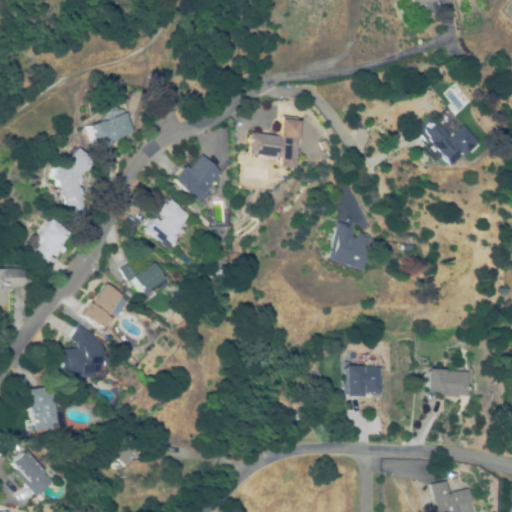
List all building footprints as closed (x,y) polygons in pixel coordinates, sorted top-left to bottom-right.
[(440,0),(430,2),(433,12),(414,17),(409,0),(440,0)] [(129,132),(104,141),(105,144),(89,150),(80,126),(96,120),(97,122),(121,112),(129,132)] [(296,121),(290,168),(274,166),(275,157),(244,153),(247,132),(276,136),(278,119),(296,121)] [(444,165),(413,128),(423,120),(426,123),(430,119),(437,128),(439,126),(447,136),(461,125),(475,142),(459,156),(458,154),(444,165)] [(60,216),(51,181),(46,179),(50,166),(54,168),(62,161),(61,160),(77,144),(92,161),(76,176),(76,179),(75,183),(73,185),(80,211),(60,216)] [(192,158),(211,178),(198,191),(197,190),(186,201),(164,179),(177,166),(180,170),(192,158)] [(148,242),(134,231),(135,230),(133,229),(135,227),(134,227),(141,218),(142,219),(144,216),(148,219),(151,216),(146,213),(154,202),(157,205),(162,199),(170,206),(169,207),(179,215),(163,235),(164,236),(157,244),(150,239),(148,242)] [(33,263),(20,254),(30,241),(26,238),(41,218),(62,235),(44,259),(39,255),(33,263)] [(355,270),(322,258),(335,222),(351,228),(349,232),(354,234),(355,232),(367,237),(361,253),(364,254),(361,263),(358,262),(355,270)] [(107,268),(122,260),(128,271),(143,263),(152,279),(128,293),(120,278),(115,281),(107,268)] [(0,306),(0,269),(21,269),(21,287),(4,287),(4,290),(1,290),(1,306),(0,306)] [(198,279),(193,284),(189,280),(194,275),(198,279)] [(87,330),(67,315),(76,302),(78,304),(94,283),(110,295),(109,297),(114,301),(109,307),(104,303),(95,316),(96,318),(87,330)] [(87,340),(89,364),(86,365),(87,371),(50,375),(48,349),(65,347),(64,344),(57,339),(67,325),(87,340)] [(342,396),(344,365),(362,366),(363,354),(371,354),(370,367),(379,367),(379,376),(380,378),(380,384),(378,386),(380,388),(380,392),(377,394),(373,394),(371,392),(360,391),(360,397),(342,396)] [(423,368),(441,369),(441,370),(465,372),(464,396),(453,395),(453,397),(436,396),(436,392),(422,391),(423,368)] [(41,391),(46,424),(40,425),(40,428),(22,431),(16,390),(33,387),(34,392),(41,391)] [(151,463),(138,462),(140,430),(153,430),(153,441),(155,441),(155,444),(152,444),(151,463)] [(129,454),(110,470),(101,460),(105,457),(104,456),(105,455),(104,453),(110,448),(111,450),(120,443),(129,454)] [(16,451),(43,481),(31,493),(35,498),(31,502),(4,472),(7,469),(2,463),(16,451)] [(431,511),(426,484),(449,480),(451,491),(466,488),(468,502),(452,505),(453,511),(431,511)]
